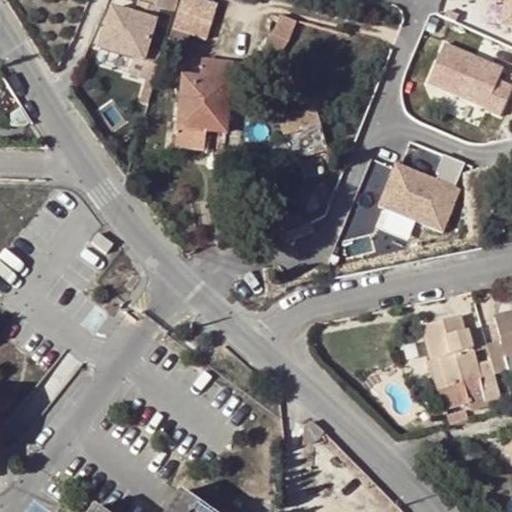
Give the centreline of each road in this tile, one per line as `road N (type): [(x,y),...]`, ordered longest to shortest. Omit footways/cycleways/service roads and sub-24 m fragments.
road 1 (residential): [(185,274),(58,422),(2,511)]
road 2 (residential): [(260,348),(302,305),(511,262)]
road 3 (residential): [(260,348),(427,511)]
road 4 (residential): [(92,163),(150,243),(185,274)]
